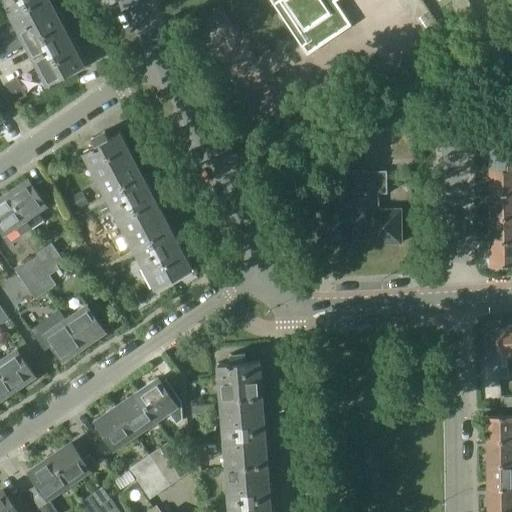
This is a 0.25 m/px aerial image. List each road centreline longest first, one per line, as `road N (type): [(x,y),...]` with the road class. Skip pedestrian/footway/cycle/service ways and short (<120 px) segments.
road 1 (residential): [(269,268),(0,447)]
road 2 (residential): [(455,295),(452,105),(475,64),(511,39)]
road 3 (residential): [(269,268),(157,55)]
road 4 (residential): [(455,295),(460,511)]
road 5 (residential): [(301,511),(288,306)]
road 6 (residential): [(0,164),(157,55)]
road 7 (residential): [(288,306),(455,295)]
